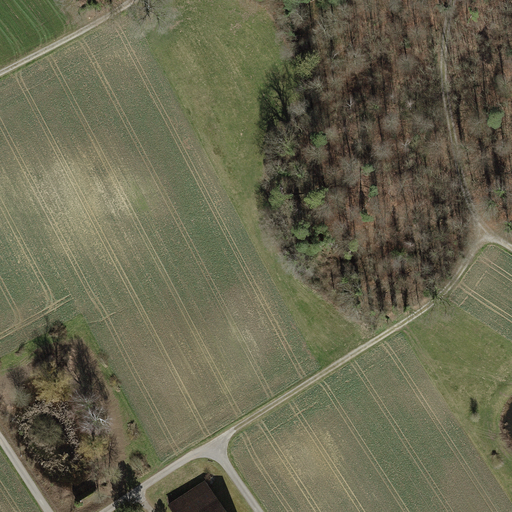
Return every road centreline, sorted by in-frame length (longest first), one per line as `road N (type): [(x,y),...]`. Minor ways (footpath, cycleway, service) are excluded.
road 1 (track): [(488,233),(423,307),(212,442)]
road 2 (track): [(454,0),(443,75),(463,186),(488,233),(511,249)]
road 3 (track): [(0,75),(137,0)]
road 4 (unclassified): [(212,442),(104,511)]
